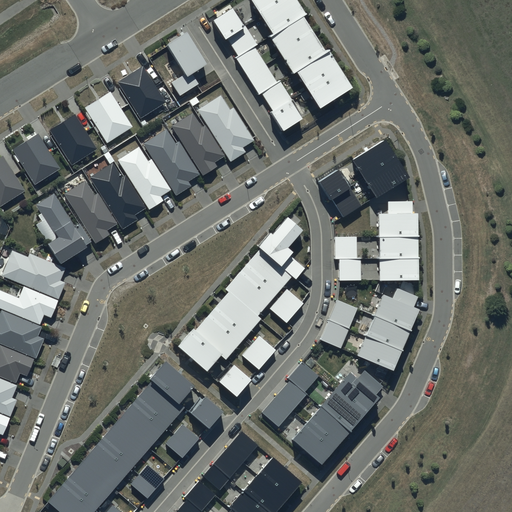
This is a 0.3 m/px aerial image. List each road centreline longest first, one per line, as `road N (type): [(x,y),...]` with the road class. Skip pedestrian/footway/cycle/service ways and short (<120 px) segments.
road 1 (residential): [(290,164),(104,284),(8,511)]
road 2 (residential): [(394,99),(421,145),(438,202),(443,311),(403,407),(313,511)]
road 3 (residential): [(290,164),(319,216),(318,309),(295,349),(154,511)]
road 4 (residential): [(201,28),(290,164)]
road 5 (residential): [(0,101),(105,32)]
road 6 (residential): [(394,99),(290,164)]
